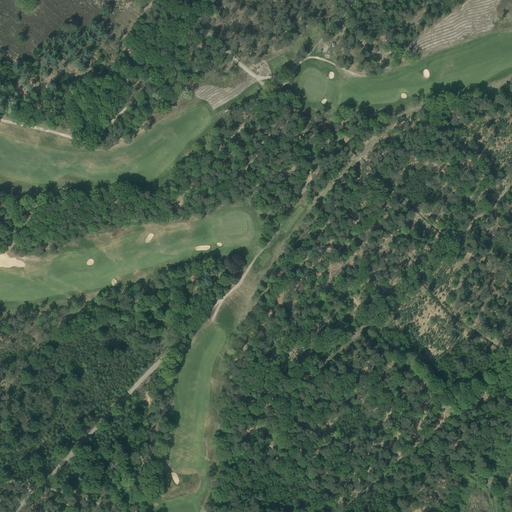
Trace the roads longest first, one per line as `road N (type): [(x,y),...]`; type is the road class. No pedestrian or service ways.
road 1 (track): [(19,505),(235,288),(267,240),(264,199),(240,150),(270,94),(292,72)]
road 2 (track): [(267,240),(381,148),(438,116),(505,185)]
road 3 (track): [(0,404),(94,298),(218,257)]
road 4 (track): [(199,23),(96,138),(0,120)]
road 5 (track): [(0,481),(119,507),(149,503),(151,511)]
road 6 (track): [(175,0),(273,91)]
